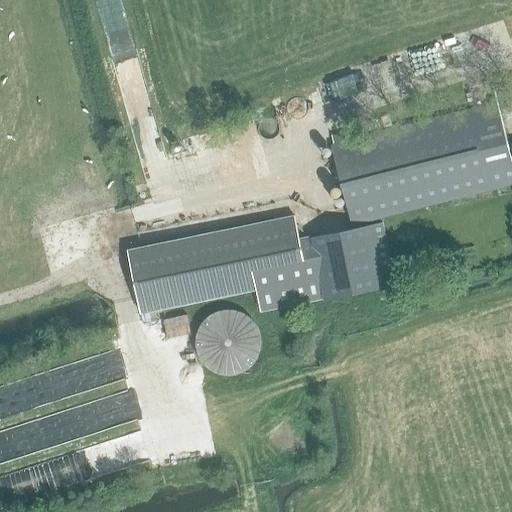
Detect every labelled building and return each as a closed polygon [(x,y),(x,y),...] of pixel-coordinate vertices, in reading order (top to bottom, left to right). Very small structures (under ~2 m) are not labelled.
[(511,112),(511,86),(494,91),(497,106),(331,148),(351,226),(511,184),(511,148),(509,150),(500,116),(511,112)] [(140,315),(255,291),(260,313),(383,288),(370,227),(299,241),(294,215),(126,250),(140,315)] [(233,312),(227,312),(222,312),(216,314),(211,316),(207,319),(203,323),(199,328),(197,333),(196,338),(195,344),(196,349),(197,355),(199,360),(203,365),(207,369),(211,372),(216,374),(222,376),(227,376),(233,376),(238,374),(244,372),(248,369),(252,365),(255,360),(258,355),(259,349),(260,344),(259,338),(256,329),(252,323),(248,319),(244,316),(238,314),(233,312)] [(21,417),(1,422),(0,419),(0,436),(24,430),(21,417)] [(0,489),(43,479),(37,454),(0,462),(0,489)]
